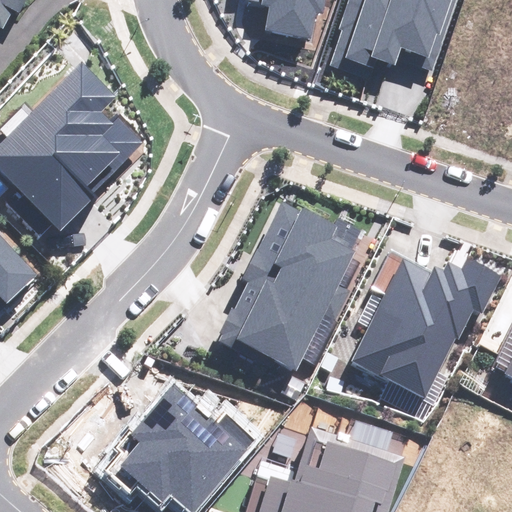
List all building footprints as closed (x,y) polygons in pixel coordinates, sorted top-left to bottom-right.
[(34,0),(0,0),(0,25),(8,31),(19,11),(26,15),(34,0)] [(321,15),(323,0),(252,0),(251,5),(265,6),(261,34),(308,40),(312,13),(321,15)] [(430,65),(449,0),(343,0),(328,54),(390,73),(396,55),(430,65)] [(0,138),(0,173),(55,230),(95,191),(92,188),(122,160),(102,139),(116,125),(106,114),(114,107),(74,66),(0,138)] [(218,336),(291,372),(358,237),(276,196),(237,276),(246,280),(218,336)] [(0,299),(6,306),(35,277),(0,241),(0,299)] [(425,399),(469,312),(476,315),(495,277),(462,260),(459,267),(442,258),(434,274),(400,257),(348,361),(425,399)] [(511,343),(498,371),(511,377),(511,343)] [(139,446),(120,469),(164,506),(171,497),(189,511),(193,511),(256,437),(229,414),(221,423),(173,383),(127,437),(139,446)] [(371,511),(394,435),(352,422),(346,440),(305,427),(294,464),(274,458),(257,511),(371,511)]
